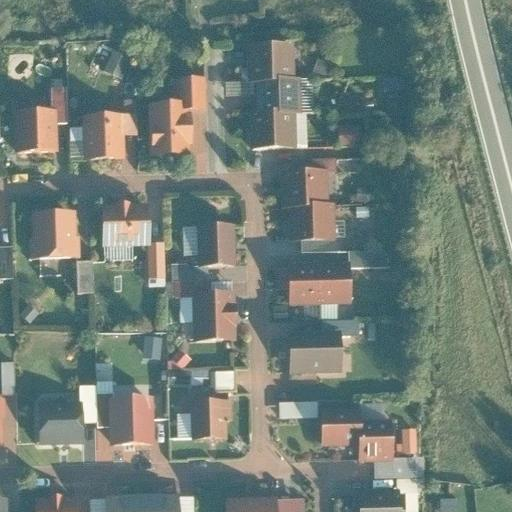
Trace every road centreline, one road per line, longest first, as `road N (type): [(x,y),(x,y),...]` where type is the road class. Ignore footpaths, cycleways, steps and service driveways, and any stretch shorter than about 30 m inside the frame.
road 1 (residential): [(0,189),(251,184),(258,469),(0,476)]
road 2 (motorway): [(511,185),(465,0)]
